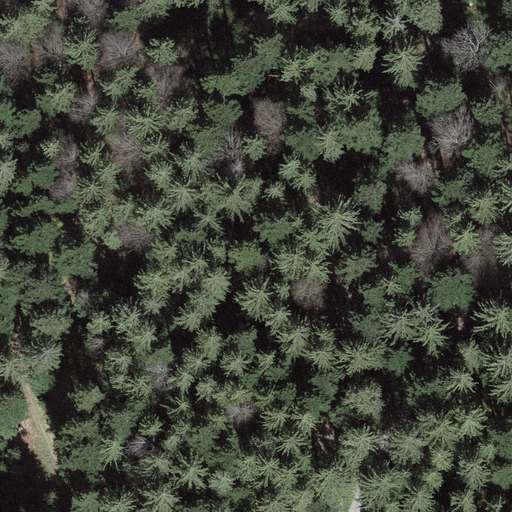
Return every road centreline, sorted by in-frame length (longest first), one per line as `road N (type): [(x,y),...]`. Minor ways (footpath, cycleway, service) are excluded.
road 1 (track): [(70,511),(28,385),(8,212),(14,137),(28,95),(79,0)]
road 2 (track): [(457,0),(386,148),(354,287),(339,511)]
road 3 (track): [(356,511),(403,412),(461,339),(511,302)]
